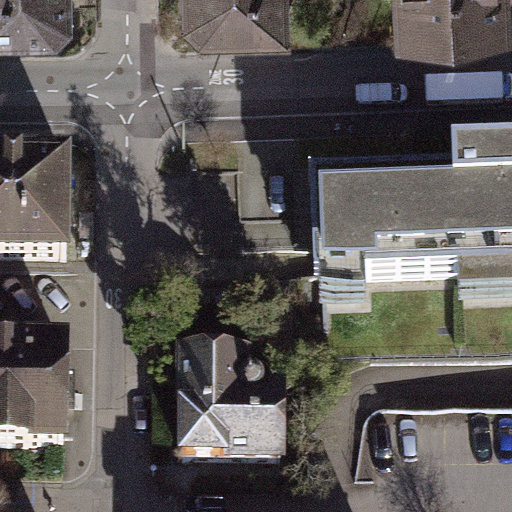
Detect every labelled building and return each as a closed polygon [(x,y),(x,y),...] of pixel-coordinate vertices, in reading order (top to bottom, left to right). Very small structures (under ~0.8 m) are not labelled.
[(69,0),(0,0),(0,26),(53,26),(70,10),(69,0)] [(189,0),(190,18),(207,31),(300,30),(300,0),(189,0)] [(409,0),(412,36),(498,30),(496,0),(409,0)] [(72,164),(0,163),(0,262),(70,263),(72,164)] [(456,186),(315,191),(317,265),(318,287),(511,280),(511,163),(455,166),(456,186)] [(460,355),(457,300),(341,306),(344,361),(460,355)] [(83,352),(0,351),(0,464),(83,465),(83,352)] [(247,365),(185,365),(186,467),(283,466),(283,398),(261,398),(263,395),(263,391),(263,388),(261,384),(258,382),(254,382),(250,382),(247,383),(247,365)]
